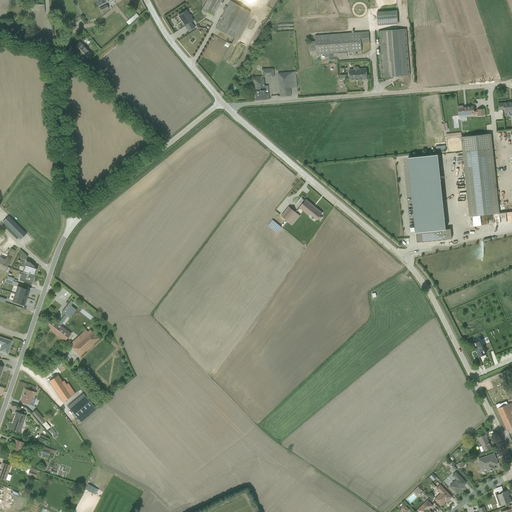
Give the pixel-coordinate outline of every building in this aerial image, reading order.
[(97,0),(92,2),(96,12),(105,8),(101,0),(97,0)] [(214,17),(222,0),(207,0),(202,10),(214,17)] [(235,40),(250,13),(229,1),(214,28),(235,40)] [(176,16),(188,32),(194,28),(191,22),(193,21),(185,10),(176,16)] [(397,10),(377,12),(378,25),(398,24),(397,10)] [(39,11),(29,13),(32,31),(42,30),(39,11)] [(125,19),(131,28),(135,25),(133,22),(137,19),(133,13),(125,19)] [(382,78),(411,76),(407,30),(379,32),(382,78)] [(370,43),(369,33),(315,37),(315,42),(310,43),(310,52),(316,51),(316,56),(361,53),(361,44),(370,43)] [(84,61),(91,55),(80,43),(73,49),(84,61)] [(275,97),(291,96),(290,68),(273,69),(275,97)] [(349,82),(366,81),(366,68),(348,69),(349,82)] [(254,100),(268,99),(267,85),(263,86),(262,76),(252,76),(254,100)] [(504,112),(511,111),(511,102),(497,104),(497,110),(503,110),(504,112)] [(458,116),(474,114),(474,105),(457,107),(458,116)] [(499,213),(491,134),(462,137),(470,216),(499,213)] [(437,153),(406,157),(415,243),(452,239),(451,228),(445,229),(437,153)] [(315,220),(322,212),(305,198),(299,206),(315,220)] [(283,216),(290,222),(297,213),(290,207),(283,216)] [(9,216),(2,222),(20,240),(26,233),(9,216)] [(273,232),(278,225),(270,218),(264,225),(273,232)] [(0,269),(4,272),(14,251),(11,249),(7,256),(0,252),(0,269)] [(22,272),(34,276),(36,269),(33,268),(34,266),(29,262),(26,261),(22,272)] [(34,276),(22,272),(19,280),(32,284),(34,276)] [(29,290),(17,286),(14,294),(27,298),(29,292),(28,291),(29,290)] [(27,298),(14,294),(12,301),(23,305),(24,304),(25,304),(27,298)] [(73,301),(70,300),(61,312),(64,314),(57,322),(52,318),(44,327),(64,342),(70,334),(59,325),(67,315),(69,317),(75,310),(69,305),(73,301)] [(69,344),(80,357),(99,339),(90,329),(87,332),(85,330),(69,344)] [(11,341),(0,336),(0,343),(1,344),(0,346),(0,351),(7,354),(11,341)] [(480,339),(473,343),(479,356),(486,353),(480,339)] [(489,351),(486,352),(490,365),(494,364),(489,351)] [(66,374),(63,371),(48,381),(63,402),(74,394),(62,377),(66,374)] [(36,392),(24,388),(20,401),(29,404),(30,399),(33,400),(36,392)] [(68,407),(80,422),(95,409),(83,395),(68,407)] [(506,430),(511,427),(511,404),(511,402),(497,408),(506,430)] [(35,410),(31,413),(47,431),(51,427),(45,421),(46,420),(43,417),(42,418),(35,410)] [(20,433),(25,416),(16,413),(11,430),(20,433)] [(478,436),(483,451),(491,448),(486,433),(478,436)] [(24,442),(15,439),(12,448),(21,451),(24,442)] [(499,467),(494,453),(478,459),(483,473),(499,467)] [(0,477),(6,480),(10,465),(2,463),(0,467),(0,477)] [(26,469),(26,474),(29,474),(29,476),(36,477),(36,474),(34,473),(34,469),(26,469)] [(464,479),(457,472),(453,476),(456,479),(449,485),(456,494),(465,485),(466,482),(464,479)] [(423,478),(426,482),(432,478),(429,474),(423,478)] [(435,499),(441,506),(451,497),(440,485),(436,488),(441,493),(435,499)] [(501,505),(511,501),(508,490),(497,494),(501,505)] [(401,499),(406,504),(413,497),(409,493),(401,499)] [(417,510),(419,511),(431,511),(429,509),(433,505),(428,500),(417,510)] [(399,507),(404,511),(405,511),(409,508),(403,502),(399,507)]
